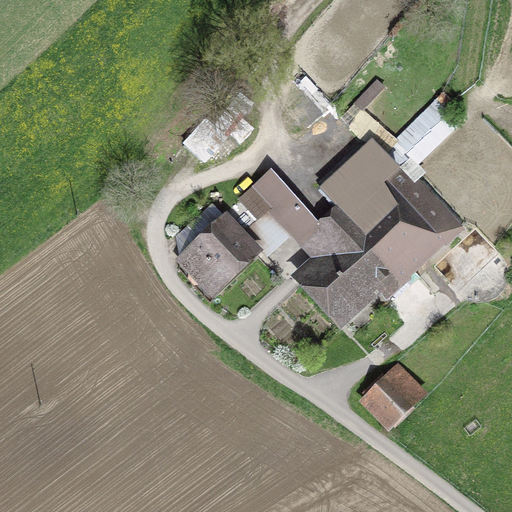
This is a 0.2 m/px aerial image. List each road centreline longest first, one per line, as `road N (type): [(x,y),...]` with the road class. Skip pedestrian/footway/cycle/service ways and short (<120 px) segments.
road 1 (unclassified): [(472,511),(191,303),(156,238),(172,192)]
road 2 (track): [(315,0),(268,59),(270,127),(261,151),(172,192)]
road 3 (track): [(485,0),(474,125)]
